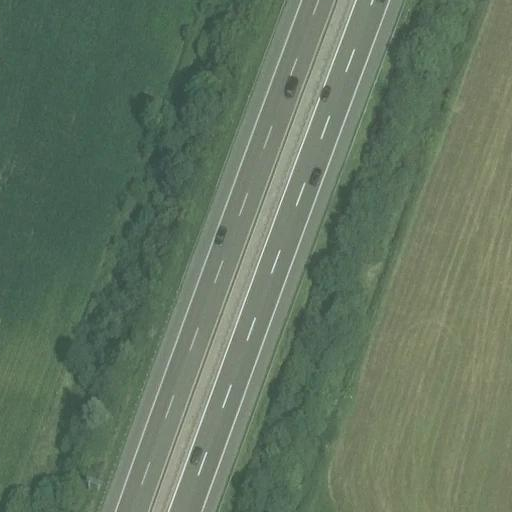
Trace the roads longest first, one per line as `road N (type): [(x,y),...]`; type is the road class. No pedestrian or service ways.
road 1 (motorway): [(332,0),(142,511)]
road 2 (motorway): [(193,511),(381,0)]
